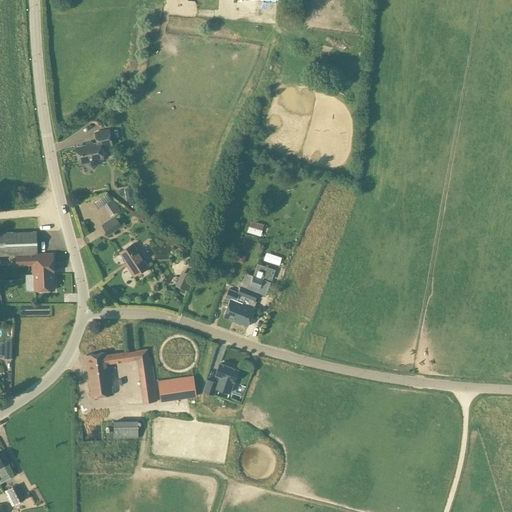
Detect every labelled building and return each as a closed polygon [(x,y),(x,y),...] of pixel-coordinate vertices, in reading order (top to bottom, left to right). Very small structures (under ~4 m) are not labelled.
[(90,162),(104,159),(101,148),(113,145),(110,129),(94,132),(96,143),(93,143),(92,142),(85,143),(86,145),(75,147),(79,166),(90,164),(90,162)] [(128,205),(135,204),(132,187),(125,188),(128,205)] [(107,192),(94,201),(99,208),(103,205),(111,216),(120,209),(107,192)] [(102,225),(108,236),(122,227),(115,216),(102,225)] [(247,232),(261,236),(264,224),(251,220),(247,232)] [(32,275),(34,275),(34,291),(54,291),(53,253),(38,254),(37,231),(0,232),(0,256),(16,256),(16,267),(31,267),(32,275)] [(129,268),(128,268),(134,278),(149,268),(133,244),(119,253),(129,268)] [(257,264),(253,276),(246,273),(238,293),(229,289),(225,298),(230,300),(223,318),(248,327),(255,308),(254,308),(256,302),(255,301),(268,267),(264,266),(268,255),(263,253),(259,264),(257,264)] [(182,271),(175,286),(188,292),(194,276),(182,271)] [(3,359),(12,359),(13,346),(4,346),(3,359)] [(157,403),(151,359),(149,359),(148,349),(136,351),(128,353),(127,352),(107,355),(106,353),(86,355),(91,398),(112,395),(109,367),(108,368),(108,365),(129,362),(129,361),(137,360),(137,361),(138,361),(144,404),(157,403)] [(203,392),(213,395),(216,389),(229,394),(238,371),(219,364),(215,376),(219,377),(217,384),(207,381),(203,392)] [(190,378),(158,382),(161,402),(193,398),(190,378)] [(114,439),(138,439),(138,421),(114,422),(114,439)] [(0,478),(9,474),(0,457),(0,478)] [(12,506),(24,500),(17,486),(5,492),(12,506)]
